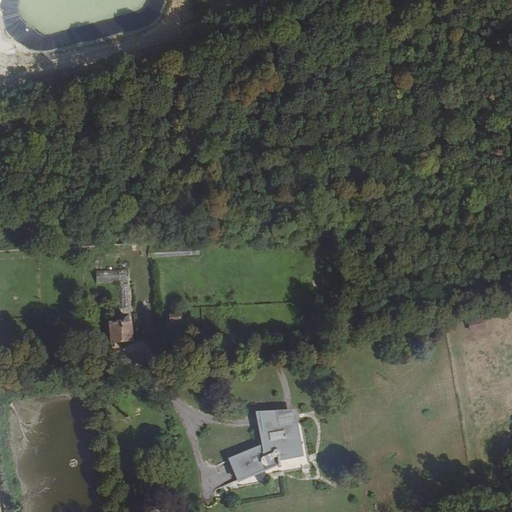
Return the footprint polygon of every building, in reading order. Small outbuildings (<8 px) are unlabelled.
[(204,244),(149,249),(149,257),(204,252),(204,244)] [(120,271),(92,273),(93,284),(121,282),(120,271)] [(128,341),(127,321),(107,322),(109,343),(128,341)] [(294,409),(257,413),(259,428),(295,423),(294,409)] [(308,469),(301,422),(295,423),(259,428),(261,445),(226,460),(240,489),(266,484),(265,477),(308,469)]
